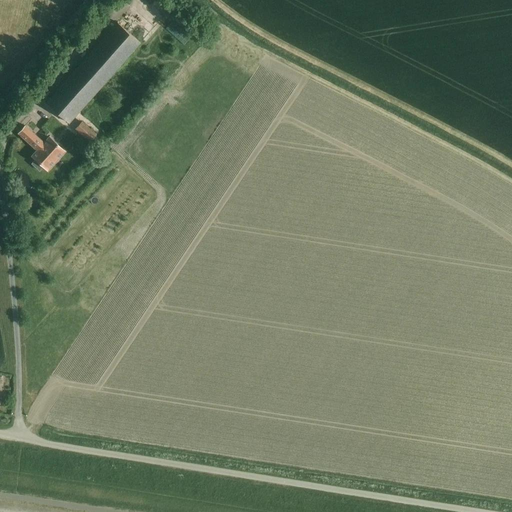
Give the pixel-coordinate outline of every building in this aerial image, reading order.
[(151,3),(155,13),(160,12),(157,1),(151,3)] [(132,19),(133,11),(124,10),(122,17),(132,19)] [(140,42),(117,22),(46,102),(69,122),(140,42)] [(90,140),(96,134),(82,122),(76,128),(90,140)] [(43,142),(25,126),(14,139),(36,159),(32,164),(39,170),(43,165),(48,169),(65,151),(49,136),(43,142)]
